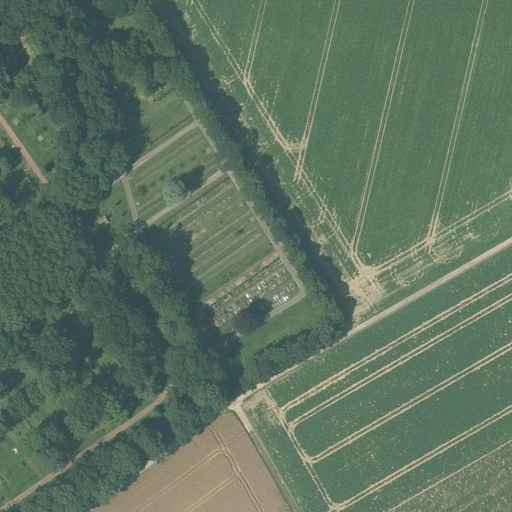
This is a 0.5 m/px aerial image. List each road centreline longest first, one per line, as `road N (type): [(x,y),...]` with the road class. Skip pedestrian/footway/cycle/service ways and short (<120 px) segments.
road 1 (track): [(83,511),(232,402),(511,240)]
road 2 (track): [(349,333),(175,47),(137,0)]
road 3 (track): [(232,402),(297,511)]
